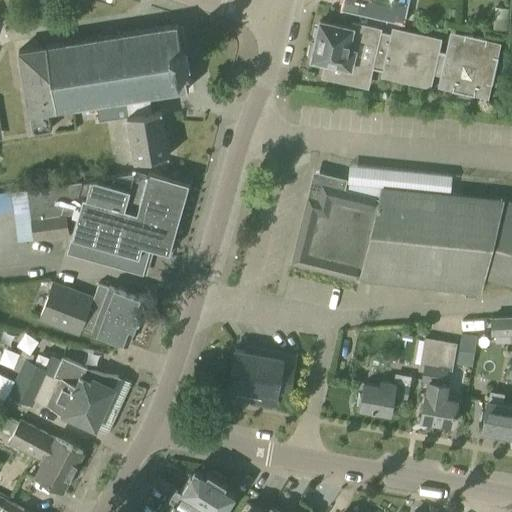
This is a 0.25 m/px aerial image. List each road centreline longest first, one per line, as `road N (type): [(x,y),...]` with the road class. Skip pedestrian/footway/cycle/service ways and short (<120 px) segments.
road 1 (tertiary): [(148,437),(279,23)]
road 2 (residential): [(511,493),(148,437)]
road 3 (unknown): [(511,160),(249,120)]
road 4 (unknown): [(337,320),(511,307)]
road 5 (unknown): [(193,302),(337,320)]
road 6 (unknown): [(337,320),(310,461)]
